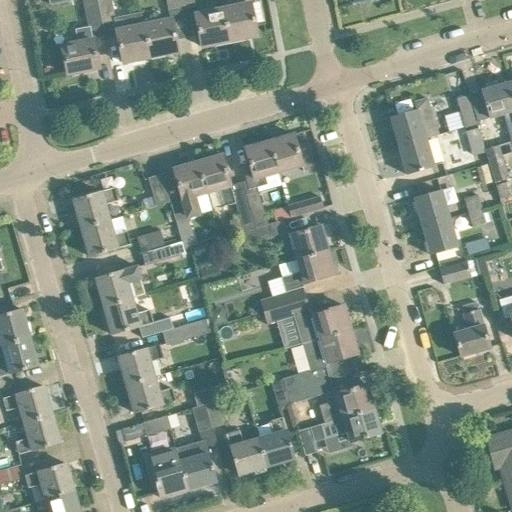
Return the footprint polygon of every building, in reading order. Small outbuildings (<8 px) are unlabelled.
[(97,0),(100,12),(102,24),(115,21),(110,0),(97,0)] [(181,9),(179,0),(166,0),(168,11),(181,9)] [(192,0),(179,0),(181,9),(194,7),(192,0)] [(245,0),(236,2),(237,4),(222,7),(229,41),(257,36),(249,0),(245,0)] [(222,7),(195,13),(201,47),(229,41),(222,7)] [(90,27),(102,25),(102,24),(100,12),(86,15),(88,27),(90,26),(90,27)] [(150,57),(144,26),(131,29),(128,18),(118,20),(115,24),(116,32),(122,63),(150,57)] [(172,20),(144,26),(150,57),(178,52),(172,20)] [(90,26),(88,27),(75,29),(78,43),(59,47),(59,48),(62,48),(67,74),(99,68),(93,41),(93,39),(90,27),(90,26)] [(503,114),(509,133),(511,142),(486,149),(495,177),(497,177),(499,183),(508,180),(506,174),(507,174),(502,155),(511,152),(511,91),(510,83),(481,91),(489,118),(503,114)] [(444,115),(449,131),(465,127),(465,129),(478,125),(469,96),(455,100),(459,111),(444,115)] [(390,118),(399,146),(438,135),(427,99),(414,102),(416,110),(390,118)] [(478,129),(465,133),(469,145),(481,141),(478,129)] [(278,172),(301,165),(303,170),(313,167),(306,141),(296,144),(293,134),(281,138),(281,136),(270,139),(271,141),(269,141),(278,172)] [(438,135),(399,146),(407,175),(433,167),(425,139),(438,135)] [(246,181),(242,182),(254,228),(267,225),(256,187),(267,184),(264,176),(278,172),(269,141),(245,148),(249,164),(243,166),(246,181)] [(222,155),(197,162),(206,194),(219,190),(224,206),(235,202),(243,231),(243,232),(254,228),(242,182),(230,185),(222,155)] [(185,211),(173,214),(182,242),(183,248),(195,245),(189,221),(199,218),(193,197),(206,194),(197,162),(173,169),(185,211)] [(149,178),(156,205),(169,201),(162,175),(149,178)] [(501,199),(510,196),(505,182),(496,185),(501,199)] [(73,199),(82,228),(109,220),(104,205),(118,201),(115,188),(73,199)] [(414,198),(422,227),(449,219),(440,190),(414,198)] [(468,213),(482,209),(478,195),(464,198),(468,213)] [(288,206),(291,218),(323,209),(319,196),(288,206)] [(482,209),(468,213),(472,227),(486,223),(482,209)] [(241,232),(244,245),(286,232),(283,219),(267,224),(267,225),(254,228),(243,232),(243,231),(241,232)] [(449,219),(422,227),(431,255),(457,248),(449,219)] [(109,220),(82,228),(90,257),(131,245),(127,232),(113,236),(109,220)] [(291,235),(298,259),(328,250),(321,226),(291,235)] [(160,230),(136,237),(141,251),(164,244),(160,231),(160,230)] [(468,255),(489,249),(486,238),(465,244),(468,255)] [(183,248),(182,242),(165,247),(141,254),(145,266),(185,254),(183,248)] [(305,283),(335,274),(328,250),(298,259),(301,271),(281,277),(286,292),(260,300),(264,312),(306,300),(302,287),(301,287),(300,284),(305,283)] [(439,269),(444,284),(477,274),(474,260),(439,269)] [(96,278),(104,306),(132,299),(145,295),(137,266),(96,278)] [(217,266),(200,271),(203,285),(221,280),(217,266)] [(510,316),(511,323),(511,297),(500,301),(505,318),(510,316)] [(132,299),(104,306),(112,335),(153,323),(150,310),(136,314),(132,299)] [(306,300),(264,312),(267,324),(277,321),(294,316),(310,311),(306,300)] [(468,330),(454,334),(460,356),(490,348),(476,301),(461,306),(468,330)] [(302,343),(320,338),(351,330),(344,305),(313,314),(310,311),(294,316),(302,343)] [(0,344),(0,346),(29,338),(21,309),(0,315),(0,344)] [(206,319),(163,333),(167,344),(197,335),(210,331),(206,319)] [(282,378),(283,380),(286,392),(329,379),(325,366),(327,363),(358,354),(351,330),(320,338),(302,343),(310,370),(282,378)] [(29,338),(0,346),(5,361),(0,362),(0,377),(10,374),(10,375),(38,366),(29,338)] [(118,356),(127,385),(154,377),(150,363),(164,358),(160,344),(118,356)] [(154,377),(127,385),(135,413),(176,402),(172,388),(159,392),(154,377)] [(286,392),(289,404),(332,391),(329,379),(286,392)] [(282,380),(271,382),(274,394),(278,407),(289,404),(286,392),(283,380),(282,380)] [(225,383),(193,393),(197,407),(205,404),(218,400),(229,397),(225,383)] [(343,418),(374,409),(367,385),(336,393),(339,404),(335,405),(333,401),(319,405),(324,423),(343,418)] [(19,408),(24,423),(52,415),(43,386),(24,392),(16,394),(16,395),(2,399),(6,412),(19,408)] [(225,424),(218,400),(205,404),(212,428),(225,424)] [(205,404),(197,407),(192,408),(199,432),(212,428),(205,404)] [(324,423),(320,424),(324,438),(328,437),(347,431),(348,435),(350,442),(381,433),(374,409),(343,418),(324,423)] [(52,415),(24,423),(28,438),(15,442),(18,454),(32,450),(33,451),(60,443),(52,415)] [(142,422),(146,436),(170,429),(166,416),(142,422)] [(274,435),(258,439),(266,466),(295,458),(283,417),(270,421),(274,435)] [(297,431),(305,455),(317,451),(310,427),(297,431)] [(266,466),(258,439),(242,444),(238,430),(226,434),(238,475),(266,466)] [(511,431),(486,439),(496,470),(501,468),(511,506),(511,431)] [(205,440),(176,448),(188,489),(216,481),(205,440)] [(148,456),(159,497),(188,489),(176,448),(148,456)] [(42,484),(46,500),(74,492),(65,463),(38,471),(38,472),(25,476),(28,488),(42,484)] [(0,471),(0,482),(21,477),(18,466),(0,471)] [(79,511),(74,492),(46,500),(49,511),(79,511)]
